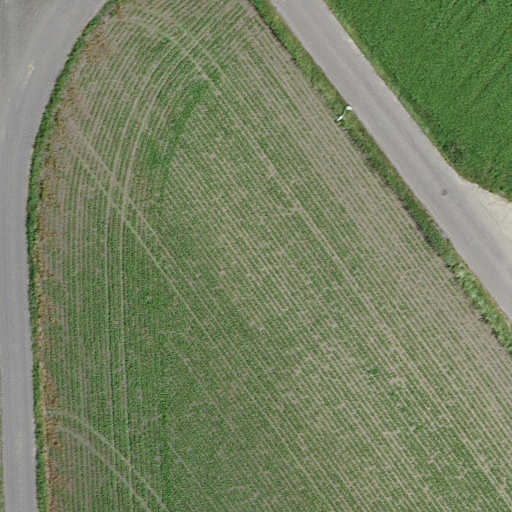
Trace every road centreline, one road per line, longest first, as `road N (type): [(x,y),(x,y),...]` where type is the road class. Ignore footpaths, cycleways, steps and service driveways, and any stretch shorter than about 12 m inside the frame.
road 1 (unclassified): [(23,511),(9,100)]
road 2 (track): [(295,0),(480,242)]
road 3 (unclassified): [(9,100),(88,0)]
